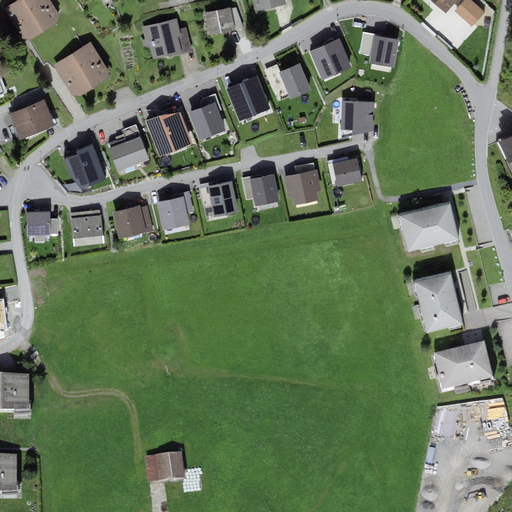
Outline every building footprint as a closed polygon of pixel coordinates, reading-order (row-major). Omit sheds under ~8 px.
[(58,0),(23,0),(12,8),(34,40),(69,15),(58,0)] [(286,0),(255,0),(259,13),(288,5),(286,0)] [(477,20),(486,12),(475,0),(467,0),(463,5),(477,20)] [(236,7),(208,13),(213,34),(240,27),(236,7)] [(181,15),(149,25),(160,60),(196,49),(190,29),(186,30),(181,15)] [(401,45),(377,38),(370,64),(394,71),(401,45)] [(100,42),(63,65),(85,99),(122,75),(100,42)] [(344,44),(322,52),(333,79),(355,71),(344,44)] [(303,60),(281,70),(292,97),(315,86),(303,60)] [(241,119),(270,107),(258,77),(229,89),(241,119)] [(189,103),(200,131),(227,121),(215,92),(189,103)] [(45,97),(10,111),(20,135),(55,121),(45,97)] [(177,107),(149,118),(160,145),(188,134),(177,107)] [(138,129),(107,142),(119,170),(149,157),(138,129)] [(511,131),(496,140),(511,169),(511,131)] [(78,152),(64,157),(70,175),(81,186),(106,177),(93,142),(76,148),(78,152)] [(363,189),(358,162),(332,166),(337,193),(363,189)] [(318,168),(283,176),(287,196),(292,195),(294,203),(318,198),(317,190),(322,189),(318,168)] [(274,171),(242,177),(246,199),(254,197),(256,205),(280,201),(274,171)] [(232,179),(207,184),(213,215),(238,210),(232,179)] [(181,195),(157,201),(163,229),(190,223),(188,212),(195,210),(190,189),(181,191),(181,195)] [(399,212),(408,249),(459,237),(450,199),(399,212)] [(140,202),(113,209),(119,236),(146,230),(145,225),(152,224),(148,205),(141,207),(140,202)] [(101,209),(70,213),(74,246),(105,242),(101,209)] [(27,234),(50,233),(49,210),(26,210),(27,234)] [(416,279),(428,330),(461,322),(449,271),(416,279)] [(434,355),(443,392),(492,381),(484,344),(434,355)] [(30,374),(0,374),(0,408),(31,408),(30,374)] [(157,456),(160,482),(184,480),(181,454),(157,456)] [(18,457),(0,457),(0,493),(18,493),(18,457)]
